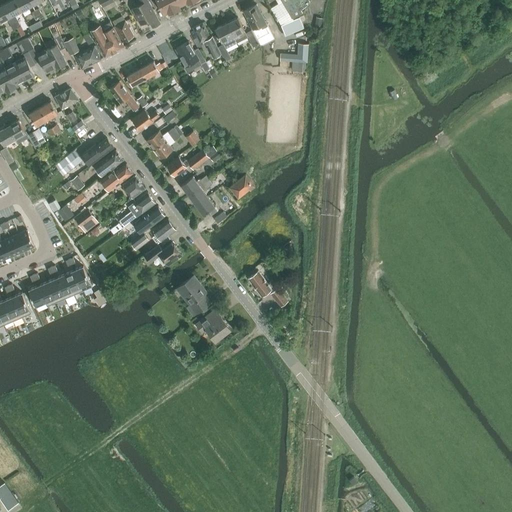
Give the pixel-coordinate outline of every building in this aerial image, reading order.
[(16,0),(13,0),(5,5),(18,28),(21,26),(15,15),(22,11),(16,0)] [(30,0),(16,0),(22,11),(33,6),(30,0)] [(30,0),(33,6),(36,11),(39,17),(43,15),(37,4),(43,0),(30,0)] [(70,0),(69,1),(74,10),(79,7),(75,0),(70,0)] [(150,20),(154,27),(160,24),(147,0),(139,0),(142,4),(132,9),(141,25),(150,20)] [(169,15),(175,12),(168,0),(155,0),(164,16),(168,14),(169,15)] [(180,8),(184,6),(180,0),(168,0),(175,12),(181,9),(180,8)] [(281,0),(288,13),(289,13),(292,18),(293,18),(303,13),(300,7),(309,3),(307,0),(281,0)] [(262,29),(267,26),(256,4),(243,11),(252,29),(260,25),(262,29)] [(0,21),(1,23),(8,19),(14,30),(18,28),(5,5),(0,7),(0,21)] [(81,11),(77,13),(82,22),(86,19),(81,11)] [(113,21),(116,26),(124,42),(134,37),(123,16),(113,21)] [(237,17),(226,23),(237,43),(248,38),(253,48),(258,45),(251,31),(245,33),(237,17)] [(286,35),(304,28),(299,17),(281,25),(286,35)] [(40,20),(34,23),(37,29),(43,26),(40,20)] [(221,55),(217,47),(204,23),(194,28),(201,42),(205,40),(214,58),(221,55)] [(216,28),(223,41),(224,44),(217,47),(221,55),(225,62),(231,58),(226,49),(237,43),(226,23),(216,28)] [(115,52),(103,31),(100,25),(91,30),(106,57),(115,52)] [(113,25),(103,31),(115,52),(124,47),(113,25)] [(57,45),(48,50),(57,68),(67,63),(61,51),(67,48),(61,36),(55,40),(57,45)] [(28,37),(23,40),(29,51),(34,48),(28,37)] [(65,42),(70,54),(79,50),(74,37),(65,42)] [(29,51),(23,40),(17,43),(23,54),(29,51)] [(200,50),(196,52),(190,42),(177,49),(184,61),(182,62),(189,73),(205,64),(207,63),(200,50)] [(306,71),(307,62),(308,44),(298,43),(297,54),(280,53),(280,60),(292,61),(291,71),(306,71)] [(95,46),(76,56),(83,69),(102,59),(95,46)] [(4,50),(0,52),(0,55),(3,61),(12,56),(11,54),(8,48),(4,50)] [(47,74),(57,68),(48,50),(37,55),(47,74)] [(26,57),(16,62),(26,81),(35,76),(26,57)] [(155,61),(142,69),(147,79),(160,72),(160,70),(162,69),(160,64),(157,66),(155,61)] [(16,62),(6,67),(16,86),(26,81),(16,62)] [(6,67),(0,70),(0,78),(6,91),(7,93),(17,88),(16,86),(6,67)] [(214,68),(209,71),(213,78),(218,75),(214,68)] [(134,86),(147,79),(142,69),(128,76),(131,81),(128,83),(130,87),(133,85),(134,86)] [(120,82),(116,85),(114,85),(111,86),(111,88),(110,89),(120,103),(125,100),(133,112),(139,108),(120,82)] [(71,89),(56,97),(64,109),(80,100),(73,90),(71,89)] [(395,90),(390,92),(393,100),(398,98),(395,90)] [(147,102),(140,93),(136,96),(143,105),(147,102)] [(157,93),(148,98),(151,102),(160,97),(157,93)] [(52,101),(41,107),(49,120),(59,113),(52,101)] [(172,108),(167,101),(161,106),(166,112),(172,108)] [(38,126),(49,120),(41,107),(31,113),(38,126)] [(142,130),(160,116),(157,112),(150,116),(146,111),(134,120),(142,130)] [(68,116),(72,123),(77,120),(73,113),(68,116)] [(171,113),(163,119),(167,123),(175,117),(171,113)] [(73,127),(77,132),(86,125),(83,120),(73,127)] [(19,121),(9,127),(16,139),(19,144),(29,138),(36,149),(42,145),(34,132),(29,135),(28,133),(27,133),(19,121)] [(0,137),(5,146),(16,139),(9,127),(0,131),(0,137)] [(56,132),(57,132),(53,127),(48,130),(52,135),(56,132)] [(147,140),(154,150),(178,132),(174,127),(168,132),(168,131),(162,136),(159,131),(147,140)] [(193,145),(200,139),(194,131),(187,137),(193,145)] [(173,151),(170,146),(176,142),(174,140),(180,135),(178,132),(154,150),(161,159),(173,151)] [(98,145),(97,144),(82,155),(90,165),(115,146),(108,137),(98,145)] [(15,161),(7,147),(1,151),(9,164),(15,161)] [(63,175),(83,160),(74,149),(55,164),(63,175)] [(103,176),(104,175),(125,159),(117,150),(95,166),(103,176)] [(170,172),(172,173),(174,176),(190,164),(194,169),(210,157),(204,150),(188,162),(187,160),(184,163),(180,158),(168,168),(168,169),(169,170),(170,172)] [(210,157),(212,161),(222,154),(219,150),(210,157)] [(15,161),(10,165),(14,171),(19,168),(15,161)] [(109,190),(121,181),(134,171),(128,164),(116,172),(115,170),(101,180),(109,190)] [(41,169),(35,172),(38,177),(42,175),(44,174),(41,169)] [(256,185),(247,173),(230,187),(239,198),(250,189),(251,190),(256,187),(255,186),(256,185)] [(78,175),(71,180),(78,191),(85,185),(78,175)] [(146,188),(137,175),(124,185),(127,189),(124,191),(126,194),(129,192),(132,196),(130,197),(131,199),(146,188)] [(180,185),(188,195),(211,180),(208,175),(202,180),(201,179),(197,182),(193,176),(180,185)] [(188,195),(195,205),(208,197),(204,192),(209,189),(208,188),(213,183),(211,180),(188,195)] [(68,181),(63,186),(65,189),(71,184),(68,181)] [(227,184),(216,188),(220,200),(231,196),(227,184)] [(137,217),(136,216),(156,202),(149,192),(135,203),(140,209),(134,213),(132,211),(119,220),(124,227),(137,217)] [(56,205),(62,202),(57,194),(51,197),(56,205)] [(73,195),(65,200),(68,205),(76,200),(73,195)] [(215,207),(208,197),(195,205),(202,216),(208,212),(210,216),(216,212),(213,208),(215,207)] [(67,204),(58,210),(65,221),(74,214),(67,204)] [(159,205),(135,223),(142,233),(166,215),(159,205)] [(81,228),(82,227),(86,233),(99,223),(90,211),(76,221),(81,228)] [(218,223),(227,215),(224,212),(215,219),(218,223)] [(154,230),(157,234),(153,237),(157,244),(162,241),(162,242),(178,230),(169,219),(154,230)] [(115,226),(110,229),(114,234),(119,230),(115,226)] [(28,230),(19,234),(26,250),(35,246),(28,230)] [(145,233),(132,244),(138,251),(151,240),(145,233)] [(19,234),(11,237),(18,254),(26,250),(19,234)] [(11,237),(2,241),(10,257),(18,254),(11,237)] [(2,241),(0,241),(0,258),(1,261),(10,257),(2,241)] [(168,265),(183,254),(176,245),(175,246),(172,242),(163,249),(159,243),(145,254),(150,261),(160,254),(168,265)] [(84,266),(75,270),(84,291),(93,287),(84,266)] [(75,270),(66,274),(75,295),(84,291),(75,270)] [(273,281),(272,282),(268,285),(258,271),(247,279),(261,299),(269,293),(280,308),(288,302),(273,281)] [(66,274),(57,277),(66,298),(75,295),(66,274)] [(193,314),(208,302),(202,294),(205,292),(192,275),(177,287),(189,304),(187,306),(193,314)] [(57,277),(48,281),(57,302),(66,298),(57,277)] [(48,281),(39,285),(46,302),(45,302),(47,306),(57,302),(48,281)] [(39,285),(29,289),(36,306),(45,302),(46,302),(39,285)] [(116,299),(128,291),(125,286),(112,295),(116,299)] [(103,294),(100,289),(94,292),(98,297),(103,294)] [(23,292),(14,296),(23,317),(32,313),(23,292)] [(14,296),(5,300),(14,321),(23,317),(14,296)] [(5,300),(0,302),(0,314),(5,325),(14,321),(5,300)] [(228,329),(218,316),(220,314),(215,308),(194,324),(200,332),(205,329),(213,340),(228,329)] [(0,487),(0,497),(9,510),(19,504),(5,484),(0,487)]
